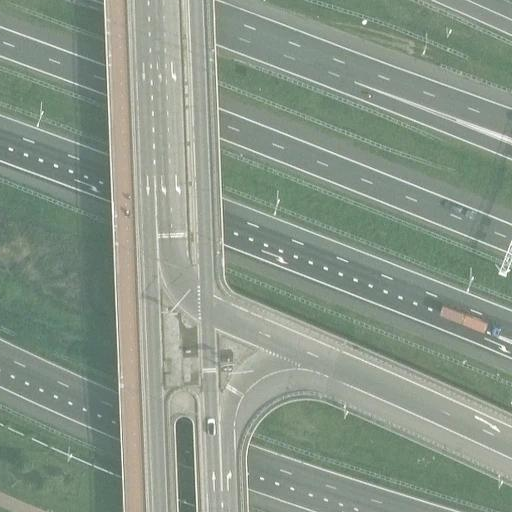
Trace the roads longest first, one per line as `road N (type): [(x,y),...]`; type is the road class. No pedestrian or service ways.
road 1 (motorway): [(511,233),(0,34)]
road 2 (motorway): [(0,136),(478,324)]
road 3 (motorway): [(0,365),(193,452),(383,511)]
road 4 (tertiary): [(163,154),(146,267),(158,511)]
road 5 (tertiary): [(206,303),(197,0)]
road 6 (motorway): [(350,77),(131,0)]
road 7 (motorway): [(324,354),(511,441)]
road 8 (motorway): [(511,147),(350,77)]
road 9 (motorway): [(511,129),(350,77)]
road 10 (motorway): [(163,154),(182,277),(206,303)]
road 11 (tertiary): [(152,0),(163,154)]
road 12 (motorway): [(212,421),(222,394),(248,365),(281,352),(324,354)]
road 13 (motorway): [(206,303),(324,354)]
